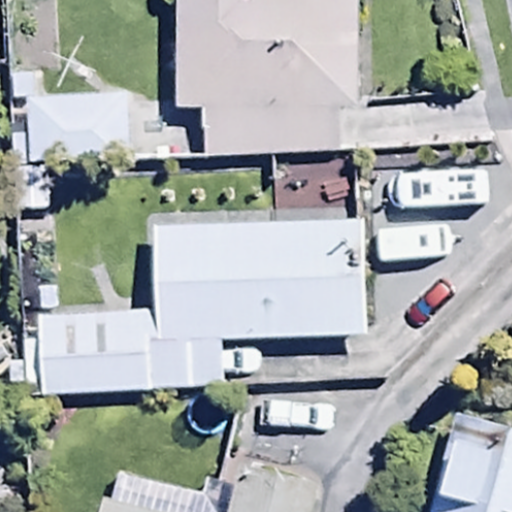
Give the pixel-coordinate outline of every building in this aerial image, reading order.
[(338,157),(339,113),(363,113),(365,0),(175,0),(174,114),(205,114),(204,155),(338,157)] [(131,101),(43,103),(42,82),(10,83),(11,104),(25,104),(25,141),(12,141),(13,166),(132,163),(131,101)] [(364,224),(156,234),(160,317),(34,322),(38,401),(225,392),(223,351),(370,344),(364,224)] [(444,499),(436,497),(432,511),(511,511),(511,425),(462,415),(444,499)] [(105,503),(102,511),(312,511),(317,493),(240,474),(233,502),(120,473),(112,505),(105,503)]
